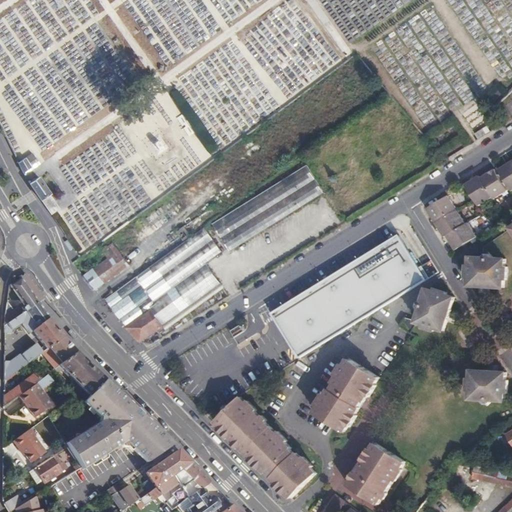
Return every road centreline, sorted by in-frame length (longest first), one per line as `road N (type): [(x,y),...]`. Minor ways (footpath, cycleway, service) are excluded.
road 1 (residential): [(134,369),(511,134)]
road 2 (secondary): [(269,511),(134,369)]
road 3 (secondary): [(134,369),(26,247)]
